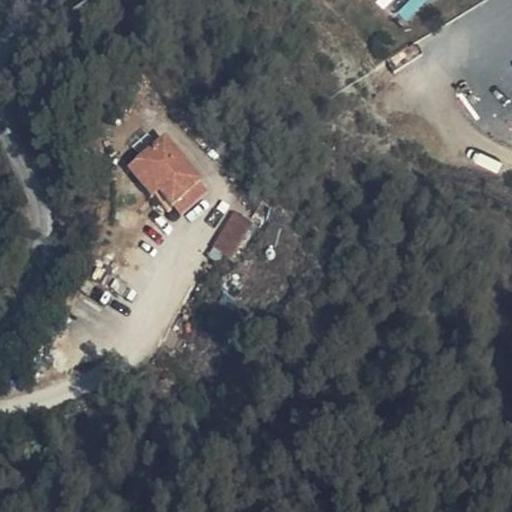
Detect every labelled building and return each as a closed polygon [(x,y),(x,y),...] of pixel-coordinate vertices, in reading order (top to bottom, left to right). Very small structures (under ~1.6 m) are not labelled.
[(174,205),(208,179),(169,136),(137,163),(164,193),(174,205)] [(164,193),(137,163),(130,169),(155,199),(164,193)] [(214,186),(208,179),(174,205),(182,214),(214,186)] [(255,236),(262,224),(245,212),(236,224),(255,236)] [(220,247),(239,260),(255,236),(236,224),(220,247)]
